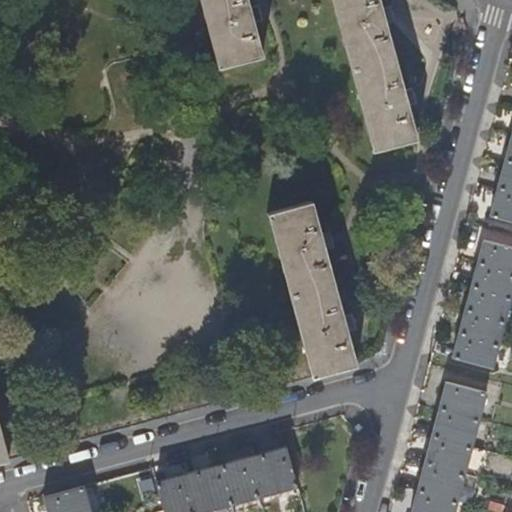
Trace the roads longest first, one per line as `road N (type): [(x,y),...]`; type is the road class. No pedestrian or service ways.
road 1 (residential): [(398,394),(507,0)]
road 2 (residential): [(398,394),(355,393),(2,488)]
road 3 (residential): [(367,511),(398,394)]
